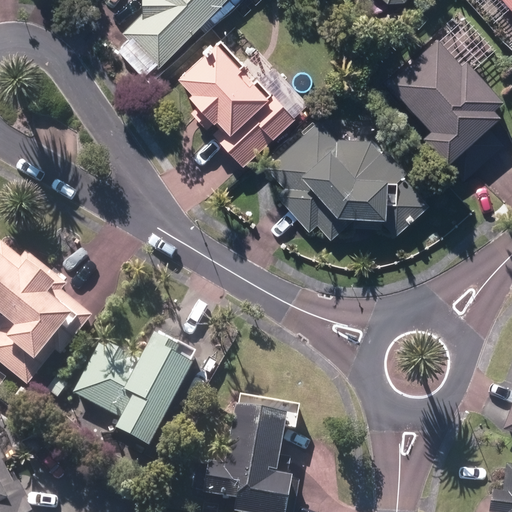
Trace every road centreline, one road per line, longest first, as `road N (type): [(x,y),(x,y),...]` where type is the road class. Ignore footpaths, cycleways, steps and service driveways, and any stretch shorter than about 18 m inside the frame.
road 1 (residential): [(315,316),(154,226)]
road 2 (residential): [(154,226),(0,133)]
road 3 (residential): [(0,45),(41,46),(58,59),(122,155)]
